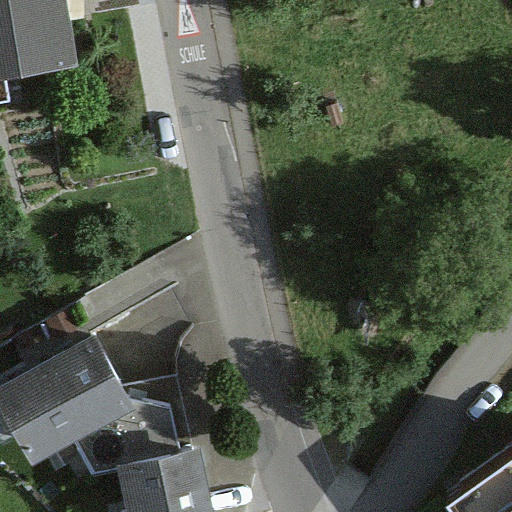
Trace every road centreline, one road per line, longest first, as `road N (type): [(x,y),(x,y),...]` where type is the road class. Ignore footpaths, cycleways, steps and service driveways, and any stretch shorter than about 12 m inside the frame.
road 1 (residential): [(188,0),(278,417),(312,511)]
road 2 (residential): [(371,511),(511,336)]
